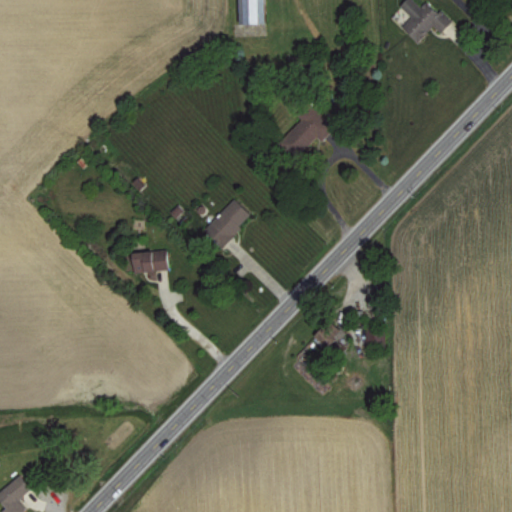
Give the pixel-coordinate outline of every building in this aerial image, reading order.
[(270,24),(269,0),(244,0),(245,25),(270,24)] [(431,0),(429,0),(424,6),(417,0),(407,0),(403,5),(415,15),(405,26),(422,41),(437,24),(446,32),(455,21),(431,0)] [(297,117),(321,143),(339,127),(314,101),(297,117)] [(228,242),(256,213),(237,196),(210,224),(228,242)] [(173,266),(170,246),(138,251),(141,271),(173,266)] [(313,331),(318,348),(315,349),(316,355),(322,353),(320,348),(345,340),(340,323),(313,331)] [(0,493),(11,505),(3,511),(31,511),(21,500),(36,486),(23,472),(0,493)]
